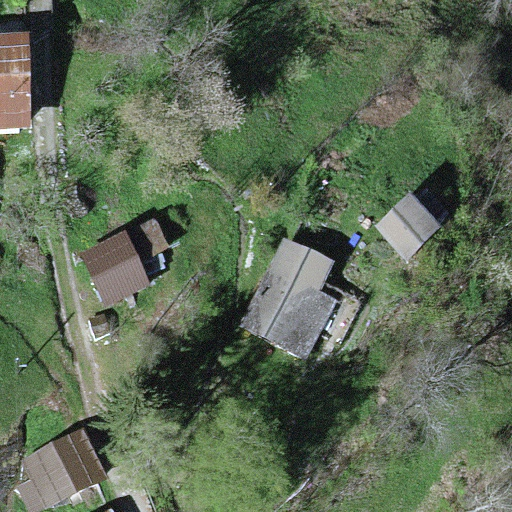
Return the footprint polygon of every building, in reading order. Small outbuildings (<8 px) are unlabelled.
[(0,59),(0,148),(20,148),(20,59),(0,59)] [(391,210),(355,243),(385,276),(421,243),(391,210)] [(118,249),(83,265),(111,324),(145,308),(118,249)] [(324,284),(271,257),(228,345),(281,371),(324,284)] [(78,445),(22,470),(40,511),(60,511),(100,495),(78,445)]
